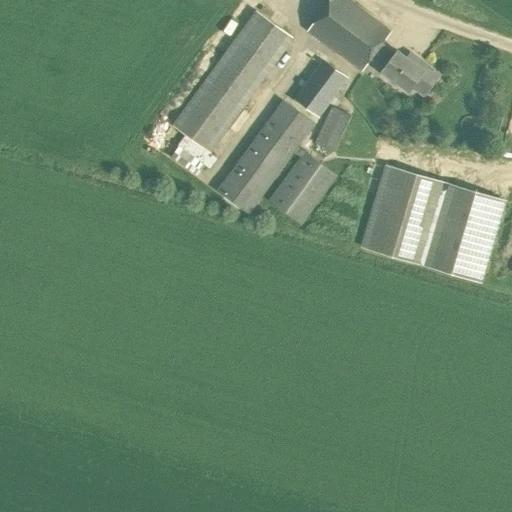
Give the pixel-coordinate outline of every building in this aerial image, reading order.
[(362,71),(370,60),(382,43),(392,31),(349,0),(329,0),(307,31),(362,71)] [(210,153),(293,38),(258,12),(174,127),(210,153)] [(384,70),(396,53),(382,43),(370,60),(384,70)] [(397,52),(396,53),(384,70),(382,72),(409,91),(411,88),(424,98),(441,73),(428,64),(423,71),(397,52)] [(319,117),(348,78),(322,59),(293,99),(319,117)] [(337,175),(297,146),(314,123),(282,100),(216,190),(248,214),(293,152),(300,157),(268,200),(301,225),(337,175)] [(335,152),(351,115),(331,106),(315,143),(335,152)] [(216,188),(224,178),(202,161),(195,171),(216,188)] [(484,281),(508,200),(388,165),(365,247),(484,281)]
